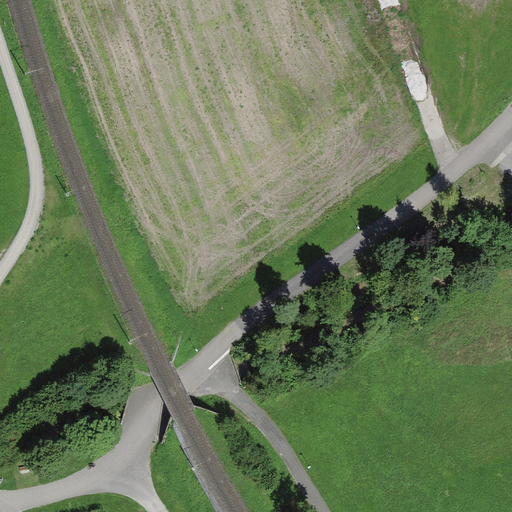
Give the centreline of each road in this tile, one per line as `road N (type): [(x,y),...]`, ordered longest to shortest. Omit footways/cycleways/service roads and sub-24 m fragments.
road 1 (residential): [(511,117),(423,198),(222,344)]
road 2 (track): [(0,36),(41,182),(31,228),(0,281)]
road 3 (track): [(200,365),(271,431),(322,511)]
road 4 (track): [(454,173),(388,0)]
road 5 (track): [(124,466),(148,406),(222,344)]
road 6 (track): [(0,503),(60,492),(124,466)]
